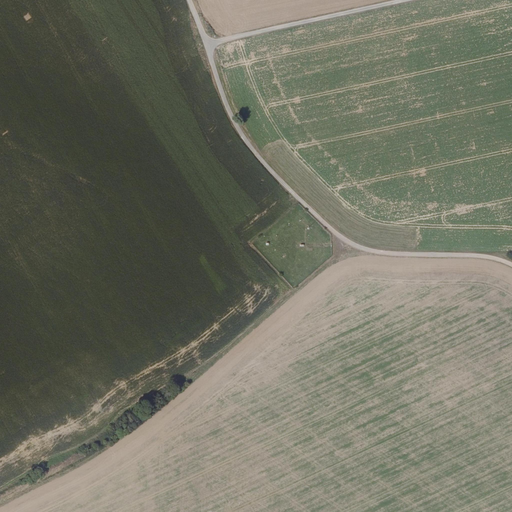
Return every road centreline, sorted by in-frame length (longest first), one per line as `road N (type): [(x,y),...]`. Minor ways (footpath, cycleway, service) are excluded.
road 1 (track): [(189,0),(236,124),(303,204),(361,249),(459,253),(511,265)]
road 2 (track): [(206,42),(403,0)]
